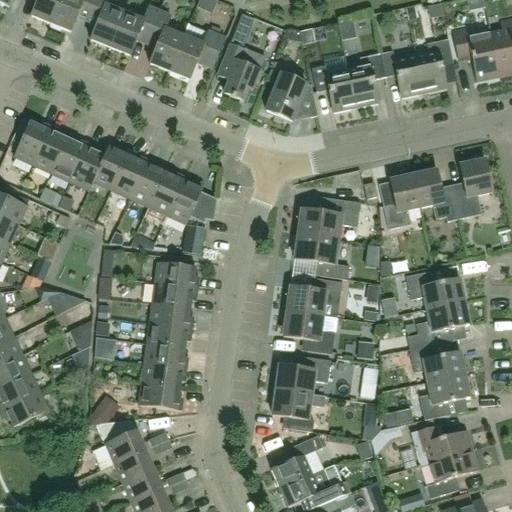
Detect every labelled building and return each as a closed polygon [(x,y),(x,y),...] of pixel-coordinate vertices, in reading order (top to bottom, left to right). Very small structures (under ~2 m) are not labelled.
[(0,0),(0,4),(8,8),(12,0),(0,0)] [(60,0),(37,0),(37,1),(30,17),(50,25),(60,0)] [(70,34),(78,15),(87,19),(95,0),(60,0),(50,25),(70,34)] [(95,0),(87,19),(97,23),(90,41),(110,49),(124,14),(114,10),(117,0),(95,0)] [(137,39),(138,40),(147,43),(159,12),(148,8),(143,21),(124,14),(110,49),(130,58),(137,39)] [(170,16),(159,12),(147,43),(156,47),(149,65),(169,73),(183,38),(165,30),(170,16)] [(490,35),(499,79),(511,76),(511,20),(500,23),(502,33),(490,35)] [(208,33),(207,34),(188,26),(183,38),(169,73),(189,81),(196,64),(211,71),(224,39),(218,37),(208,33)] [(208,33),(218,37),(220,31),(211,27),(208,33)] [(499,79),(490,35),(478,38),(476,28),(451,34),(457,59),(470,56),(476,84),(499,79)] [(415,57),(423,95),(446,90),(441,67),(453,65),(448,41),(434,44),(436,52),(415,57)] [(252,91),(259,72),(265,59),(243,50),(243,51),(230,45),(217,77),(228,82),(223,95),(243,103),(248,90),(252,91)] [(379,56),(384,79),(396,77),(401,100),(423,95),(415,57),(394,61),(392,53),(379,56)] [(384,79),(379,56),(360,60),(361,68),(347,71),(355,110),(378,105),(373,82),(384,79)] [(355,110),(347,71),(326,76),(324,68),(311,70),(316,94),(328,91),(333,114),(355,110)] [(280,75),(265,112),(291,123),(317,118),(311,88),(280,75)] [(29,123),(13,158),(32,167),(50,128),(43,124),(41,128),(29,123)] [(51,176),(67,140),(56,135),(58,131),(50,128),(32,167),(51,176)] [(67,140),(51,176),(69,184),(87,145),(80,141),(78,145),(67,140)] [(111,192),(127,157),(116,152),(118,148),(110,144),(104,157),(104,158),(92,184),(93,184),(111,192)] [(87,145),(69,184),(89,193),(93,184),(92,184),(104,158),(104,157),(93,152),(95,148),(87,145)] [(127,157),(111,192),(129,201),(147,161),(140,158),(138,162),(127,157)] [(148,209),(164,174),(153,169),(155,165),(147,161),(129,201),(148,209)] [(453,193),(459,221),(481,216),(477,197),(492,194),(485,161),(459,167),(464,190),(453,193)] [(413,177),(420,210),(432,207),(435,221),(446,219),(447,224),(459,221),(453,193),(441,195),(436,172),(413,177)] [(164,174),(148,209),(166,218),(184,178),(177,175),(175,179),(164,174)] [(420,210),(413,177),(389,182),(394,205),(383,208),(388,231),(410,226),(407,212),(420,210)] [(184,178),(166,218),(185,226),(202,191),(190,186),(192,182),(184,178)] [(376,199),(373,185),(363,187),(366,201),(376,199)] [(0,188),(0,196),(26,208),(29,202),(0,188)] [(218,189),(216,199),(234,203),(236,193),(218,189)] [(37,208),(62,216),(66,203),(41,195),(37,208)] [(0,219),(17,227),(26,208),(0,196),(0,219)] [(297,236),(337,242),(340,227),(356,229),(360,205),(330,201),(328,215),(301,211),(297,236)] [(0,241),(9,246),(17,227),(0,219),(0,241)] [(202,239),(198,265),(218,267),(222,240),(221,240),(222,231),(208,229),(207,239),(202,239)] [(337,242),(297,236),(294,261),(321,265),(319,278),(346,282),(348,268),(334,266),(337,242)] [(9,246),(0,241),(0,264),(1,265),(9,246)] [(195,269),(157,264),(154,285),(197,291),(198,283),(194,282),(195,269)] [(426,312),(464,304),(459,281),(437,286),(434,273),(405,279),(410,302),(423,299),(426,312)] [(336,320),(340,296),(341,285),(316,281),(315,292),(290,289),(286,313),(322,318),(336,320)] [(98,296),(115,295),(114,284),(97,285),(98,296)] [(152,306),(190,311),(191,299),(196,299),(197,291),(154,285),(152,306)] [(119,300),(137,302),(139,288),(121,286),(119,300)] [(409,352),(435,347),(432,334),(469,327),(464,304),(426,312),(428,324),(415,327),(417,337),(406,339),(409,352)] [(190,311),(152,306),(149,326),(192,331),(193,323),(188,322),(190,311)] [(322,318),(286,313),(283,338),(308,342),(306,353),(331,357),(334,334),(320,332),(322,318)] [(0,344),(13,338),(4,320),(0,321),(0,344)] [(146,346),(185,351),(186,339),(191,340),(192,331),(149,326),(146,346)] [(107,329),(108,342),(138,342),(138,328),(107,329)] [(92,350),(83,333),(71,339),(80,356),(92,350)] [(0,366),(21,357),(13,338),(0,344),(0,366)] [(404,343),(395,345),(396,353),(406,351),(404,343)] [(144,366),(187,372),(188,364),(183,363),(185,351),(146,346),(144,366)] [(371,367),(372,348),(357,347),(356,366),(371,367)] [(435,347),(409,352),(414,375),(423,373),(426,385),(465,377),(460,354),(437,359),(435,347)] [(0,389),(30,375),(21,357),(0,366),(0,389)] [(275,392),(311,397),(313,383),(327,385),(330,363),(305,360),(304,371),(279,367),(275,392)] [(187,372),(144,366),(141,387),(179,392),(181,380),(185,380),(187,372)] [(30,375),(0,389),(0,402),(0,403),(0,402),(0,412),(39,394),(30,375)] [(428,397),(419,399),(424,423),(450,417),(447,404),(470,400),(465,377),(426,385),(428,397)] [(178,403),(179,392),(141,387),(138,408),(181,413),(182,404),(178,403)] [(311,397),(275,392),(272,417),(288,419),(287,431),(311,434),(313,422),(307,422),(311,397)] [(13,429),(48,413),(39,394),(0,412),(0,413),(3,420),(7,418),(13,429)] [(361,409),(343,409),(342,436),(361,436),(361,409)] [(476,413),(460,420),(466,433),(482,426),(476,413)] [(194,424),(168,425),(168,436),(194,435),(194,424)] [(388,430),(390,440),(400,438),(398,428),(388,430)] [(410,435),(416,457),(420,468),(471,453),(466,433),(438,441),(435,428),(410,435)] [(113,466),(145,452),(136,432),(104,446),(113,466)] [(165,434),(148,442),(151,449),(168,442),(165,434)] [(321,449),(317,439),(288,451),(293,462),(270,471),(279,490),(312,476),(303,457),(321,449)] [(172,449),(168,442),(151,449),(155,457),(172,449)] [(121,486),(153,472),(145,452),(113,466),(121,486)] [(354,455),(356,465),(371,463),(369,452),(354,455)] [(471,453),(420,468),(420,469),(429,466),(434,485),(425,488),(429,501),(454,494),(450,481),(477,473),(471,453)] [(323,471),(312,476),(279,490),(287,510),(308,501),(312,511),(347,496),(347,495),(342,484),(331,489),(323,471)] [(130,506),(162,492),(153,472),(121,486),(130,506)] [(169,489),(186,481),(183,474),(165,481),(169,489)] [(186,481),(169,489),(172,496),(189,489),(186,481)] [(366,488),(370,498),(382,493),(378,483),(366,488)] [(339,511),(360,503),(360,502),(365,500),(360,489),(355,492),(347,495),(347,496),(312,511),(339,511)] [(162,492),(130,506),(133,511),(170,511),(171,511),(162,492)] [(468,495),(452,500),(455,509),(471,504),(468,495)] [(425,507),(421,497),(414,499),(417,509),(425,507)] [(484,511),(481,501),(471,504),(455,509),(444,511),(484,511)]
